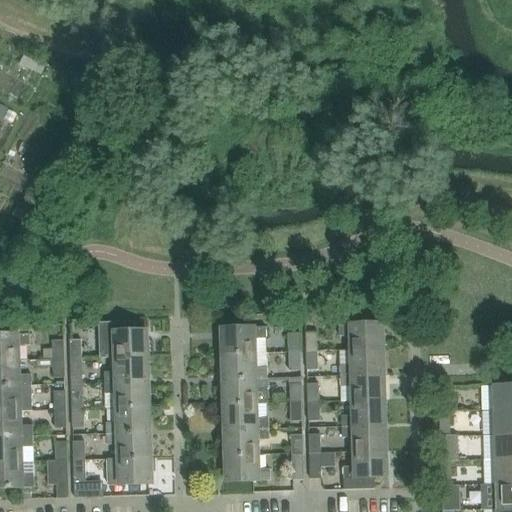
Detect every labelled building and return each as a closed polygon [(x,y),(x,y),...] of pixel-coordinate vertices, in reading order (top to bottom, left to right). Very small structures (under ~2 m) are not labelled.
[(136,323),(101,324),(102,358),(118,357),(149,357),(148,332),(136,332),(136,323)] [(384,325),(362,325),(340,326),(340,336),(353,336),(353,350),(385,349),(384,325)] [(267,328),(224,329),(225,354),(257,353),(257,340),(268,340),(267,328)] [(301,351),(300,333),(288,333),(289,352),(301,351)] [(318,351),(317,333),(307,333),(307,351),(318,351)] [(20,346),(32,346),(32,335),(0,336),(0,360),(20,360),(20,346)] [(64,359),(64,340),(52,341),(53,359),(64,359)] [(81,340),(70,340),(71,359),(82,358),(81,340)] [(385,374),(385,349),(353,350),(353,364),(342,364),(343,376),(385,374)] [(301,370),(301,351),(289,352),(290,370),(301,370)] [(318,370),(318,351),(307,351),(307,370),(318,370)] [(257,353),(225,354),(225,379),(269,378),(269,367),(268,353),(257,353)] [(150,382),(149,357),(118,357),(118,372),(106,372),(107,383),(150,382)] [(82,377),(82,358),(71,359),(71,377),(82,377)] [(65,378),(64,359),(53,359),(53,378),(65,378)] [(21,375),(20,360),(0,360),(0,386),(32,385),(32,375),(21,375)] [(386,400),(385,374),(343,376),(343,386),(354,386),(355,401),(386,400)] [(269,389),(269,378),(225,379),(226,404),(258,403),(257,390),(269,389)] [(150,382),(107,383),(108,409),(119,409),(151,408),(150,382)] [(302,402),(301,384),(290,385),(290,402),(302,402)] [(307,384),(308,402),(319,402),(319,384),(307,384)] [(511,384),(494,385),(494,410),(511,409),(511,384)] [(33,396),(32,385),(0,386),(0,412),(21,412),(21,397),(33,396)] [(72,410),(84,410),(83,390),(72,391),(72,410)] [(54,391),(55,411),(66,410),(65,391),(54,391)] [(450,393),(440,394),(441,411),(450,411),(450,393)] [(387,426),(386,400),(355,401),(355,416),(344,416),(344,427),(387,426)] [(302,421),(302,402),(290,402),(291,421),(302,421)] [(320,420),(319,402),(308,402),(308,421),(320,420)] [(258,418),(258,403),(226,404),(227,430),(270,429),(270,418),(258,418)] [(151,433),(151,408),(119,409),(119,423),(108,424),(108,434),(151,433)] [(511,409),(494,410),(495,435),(511,434),(511,409)] [(66,428),(66,410),(55,411),(55,428),(66,428)] [(84,427),(84,410),(72,410),(73,428),(84,427)] [(451,426),(450,411),(441,411),(441,427),(451,426)] [(22,425),(21,412),(0,412),(0,437),(34,436),(34,425),(22,425)] [(388,451),(387,426),(344,427),(344,438),(355,438),(356,452),(388,451)] [(270,440),(270,429),(227,430),(227,455),(259,455),(259,441),(270,440)] [(152,458),(151,433),(108,434),(109,444),(119,444),(120,459),(152,458)] [(321,453),(320,434),(310,434),(311,453),(321,453)] [(511,434),(495,435),(496,460),(511,459),(511,434)] [(304,453),(304,435),(292,435),(292,454),(304,453)] [(459,435),(442,436),(442,445),(442,461),(452,461),(460,461),(459,435)] [(0,462),(23,462),(23,448),(34,447),(34,436),(0,437),(0,462)] [(68,461),(67,442),(55,442),(56,461),(68,461)] [(73,443),(74,461),(85,460),(85,442),(73,443)] [(388,477),(388,451),(356,452),(356,466),(344,467),(345,490),(376,489),(376,478),(388,477)] [(305,480),(304,454),(304,453),(292,454),(293,480),(305,480)] [(321,479),(321,453),(311,453),(311,479),(321,479)] [(272,480),(272,470),(272,469),(260,470),(259,455),(227,455),(228,482),(272,480)] [(153,485),(152,458),(120,459),(108,460),(109,486),(153,485)] [(511,459),(496,460),(497,484),(511,483),(511,459)] [(87,499),(86,479),(85,460),(74,461),(75,499),(87,499)] [(69,499),(68,479),(68,461),(56,461),(56,462),(47,462),(48,486),(57,486),(57,500),(69,499)] [(452,477),(452,461),(442,461),(443,477),(452,477)] [(0,489),(35,488),(35,476),(24,476),(23,462),(0,462),(0,489)] [(511,509),(511,483),(497,484),(481,485),(482,510),(497,510),(511,509)] [(460,485),(443,486),(443,495),(444,511),(452,511),(461,511),(460,485)]
